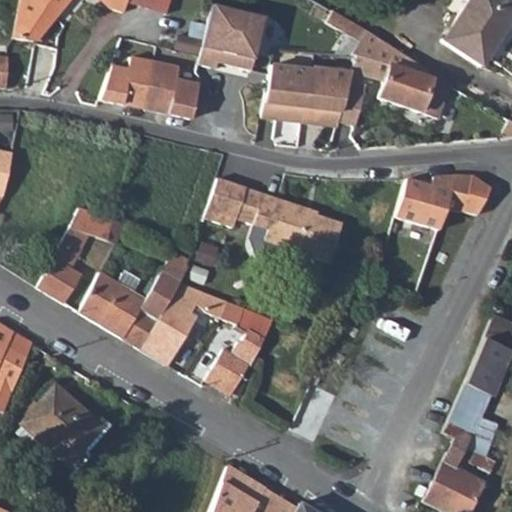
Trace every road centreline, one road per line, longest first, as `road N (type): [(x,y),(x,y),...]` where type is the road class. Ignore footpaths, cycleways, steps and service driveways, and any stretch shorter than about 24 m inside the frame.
road 1 (residential): [(0,102),(316,164),(511,154)]
road 2 (tertiary): [(359,509),(0,291)]
road 3 (residential): [(359,509),(511,205)]
